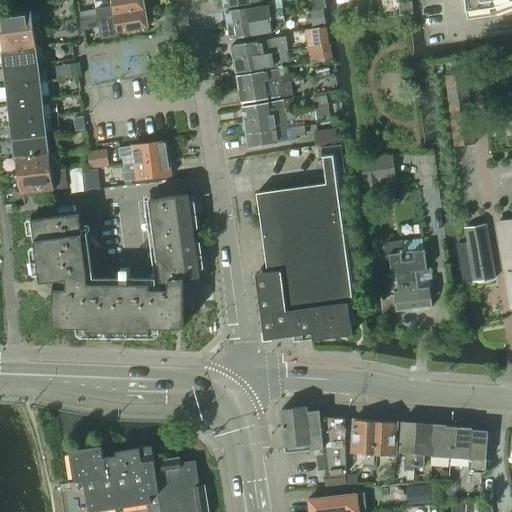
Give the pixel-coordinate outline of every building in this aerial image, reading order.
[(79,13),(81,21),(144,11),(141,0),(97,0),(95,0),(97,9),(79,13)] [(222,0),(224,8),(273,0),(222,0)] [(511,0),(464,0),(466,10),(492,6),(493,14),(511,6),(511,0)] [(225,11),(228,25),(283,15),(282,9),(274,10),(273,3),(225,11)] [(31,11),(0,15),(0,34),(38,28),(37,24),(33,24),(32,20),(37,19),(35,10),(31,11)] [(147,29),(144,11),(81,21),(82,29),(99,26),(101,38),(116,36),(116,34),(147,29)] [(283,15),(228,25),(230,38),(277,30),(276,23),(284,22),(283,15)] [(0,39),(1,39),(2,52),(36,46),(34,33),(38,33),(38,28),(0,34),(0,39)] [(231,45),(233,58),(287,50),(288,49),(286,36),(231,45)] [(3,63),(4,69),(43,64),(42,59),(38,60),(36,46),(2,52),(4,63),(3,63)] [(287,50),(233,58),(236,72),(276,66),(289,64),(287,50)] [(4,75),(5,74),(7,87),(41,82),(45,81),(43,68),(43,64),(4,69),(4,75)] [(77,77),(75,64),(55,67),(56,80),(77,77)] [(236,76),(238,89),(290,81),(294,80),(293,72),(281,74),(281,75),(277,75),(276,69),(236,76)] [(445,75),(454,146),(474,144),(466,76),(457,73),(445,75)] [(290,81),(238,89),(240,103),(281,96),(292,94),(291,88),(290,81)] [(8,104),(48,99),(47,95),(42,95),(41,82),(7,87),(9,98),(8,98),(8,104)] [(9,110),(11,122),(12,122),(45,117),(44,104),(48,103),(48,99),(8,104),(9,110)] [(241,107),(243,120),(284,114),(283,107),(291,105),(291,101),(288,99),(241,107)] [(243,120),(245,133),(286,126),(285,120),(294,118),(293,112),(284,114),(243,120)] [(45,117),(12,122),(13,134),(12,134),(13,139),(52,134),(52,130),(47,131),(45,117)] [(286,126),(245,133),(248,147),(296,139),(296,135),(304,134),(303,124),(286,126)] [(15,145),(17,157),(50,153),(48,139),(53,139),(52,134),(13,139),(14,145),(15,145)] [(122,156),(122,164),(168,158),(165,141),(118,147),(119,157),(122,156)] [(312,340),(352,334),(347,303),(361,301),(340,145),(321,148),(326,183),(256,193),(267,272),(255,274),(264,339),(311,333),(312,340)] [(17,169),(18,174),(57,170),(57,165),(52,166),(50,153),(17,157),(18,168),(17,169)] [(360,159),(364,185),(364,184),(366,193),(380,191),(379,183),(396,180),(392,154),(360,159)] [(168,158),(122,164),(123,165),(124,172),(123,172),(124,181),(171,176),(168,158)] [(21,192),(55,188),(66,187),(64,173),(63,169),(57,170),(18,174),(19,180),(20,180),(21,192)] [(149,199),(161,283),(167,282),(183,280),(198,277),(187,194),(149,199)] [(149,328),(175,328),(180,328),(183,328),(183,311),(183,289),(183,280),(167,282),(168,289),(149,290),(149,284),(88,284),(78,213),(31,219),(39,282),(52,280),(52,327),(86,327),(86,331),(149,332),(149,328)] [(511,220),(497,223),(511,306),(511,305),(511,220)] [(456,244),(462,283),(494,278),(485,225),(464,228),(466,243),(456,244)] [(387,275),(388,284),(430,278),(429,269),(427,269),(423,238),(402,241),(401,240),(387,242),(391,274),(387,275)] [(430,278),(388,284),(389,293),(393,292),(396,312),(432,307),(429,287),(431,287),(430,278)] [(320,417),(319,410),(307,411),(306,406),(280,409),(285,452),(322,448),(325,475),(345,473),(344,419),(320,417)] [(372,459),(372,454),(374,421),(352,419),(350,453),(364,453),(363,464),(372,465),(372,459)] [(374,421),(372,454),(394,455),(396,423),(374,421)] [(413,470),(414,465),(417,423),(400,422),(398,452),(406,453),(404,469),(413,470)] [(433,424),(417,423),(414,465),(422,466),(423,454),(431,455),(433,424)] [(452,426),(433,424),(431,455),(430,456),(449,457),(452,426)] [(471,427),(452,426),(449,457),(468,458),(469,458),(471,429),(471,427)] [(487,431),(471,429),(469,458),(468,458),(467,471),(484,473),(487,431)] [(97,446),(69,450),(74,482),(83,481),(88,511),(147,503),(148,510),(160,508),(160,511),(208,511),(205,484),(198,485),(194,461),(180,463),(179,457),(153,461),(151,445),(115,451),(115,455),(107,457),(103,457),(101,440),(96,441),(97,446)] [(407,505),(433,502),(431,484),(405,487),(407,505)] [(360,492),(346,494),(307,498),(308,511),(361,511),(361,504),(360,492)]
